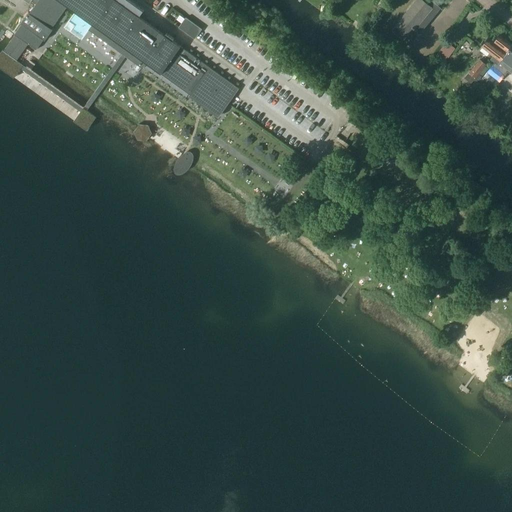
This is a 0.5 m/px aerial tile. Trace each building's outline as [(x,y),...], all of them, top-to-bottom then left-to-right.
[(24,0),(36,8),(4,52),(3,51),(0,55),(0,68),(13,78),(18,70),(6,61),(9,58),(7,56),(21,37),(36,48),(37,46),(68,4),(77,10),(95,23),(90,31),(144,69),(147,64),(189,94),(188,96),(199,104),(200,102),(219,115),(224,108),(226,108),(240,88),(140,17),(144,11),(129,0),(24,0)] [(414,41),(441,8),(433,2),(430,6),(422,0),(416,0),(395,25),(402,31),(398,35),(403,40),(407,35),(414,41)] [(511,45),(500,35),(494,42),(488,38),(481,47),(493,56),(500,61),(502,58),(511,45)] [(455,48),(446,41),(437,54),(445,60),(447,57),(449,57),(455,48)] [(511,44),(511,45),(502,58),(500,61),(496,65),(495,64),(482,80),(481,79),(478,84),(486,90),(490,85),(495,89),(500,83),(499,82),(505,75),(500,71),(502,68),(511,74),(511,71),(511,44)] [(493,56),(491,59),(496,63),(495,64),(496,65),(500,61),(493,56)] [(486,65),(480,59),(469,73),(475,78),(486,65)] [(96,118),(87,112),(84,116),(79,113),(73,121),(87,131),(96,118)] [(148,125),(139,124),(134,131),(137,139),(146,140),(151,133),(148,125)] [(193,153),(191,152),(188,152),(184,153),(181,156),(178,159),(176,163),(174,168),(175,170),(175,172),(178,174),(180,174),(184,173),(187,171),(190,167),(192,163),(194,159),(194,155),(193,153)] [(405,159),(394,152),(387,161),(398,169),(405,159)]
